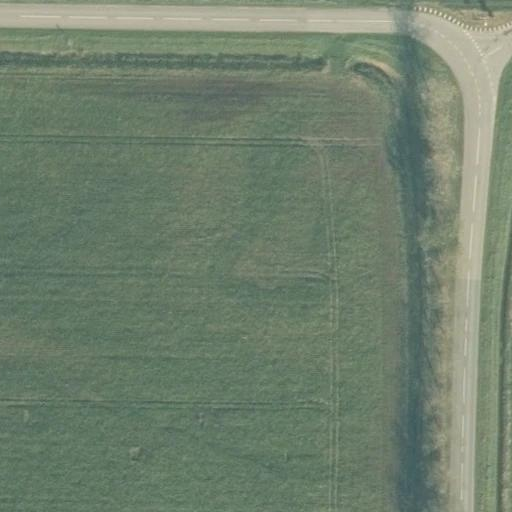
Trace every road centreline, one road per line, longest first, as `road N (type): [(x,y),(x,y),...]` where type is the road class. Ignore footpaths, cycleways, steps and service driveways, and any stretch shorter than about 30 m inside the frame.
road 1 (secondary): [(468,65),(442,36),(410,25),(0,17)]
road 2 (secondary): [(460,511),(477,131),(468,65)]
